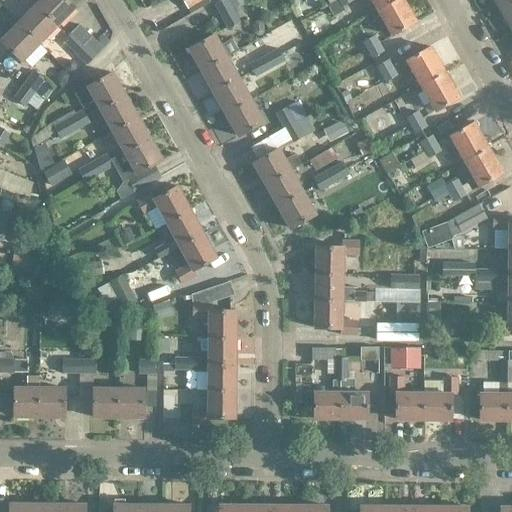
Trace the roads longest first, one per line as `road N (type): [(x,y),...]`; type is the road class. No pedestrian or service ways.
road 1 (residential): [(270,459),(273,293),(257,226),(112,0)]
road 2 (residential): [(0,457),(270,459)]
road 3 (residential): [(270,459),(511,459)]
road 4 (residential): [(511,120),(442,0)]
